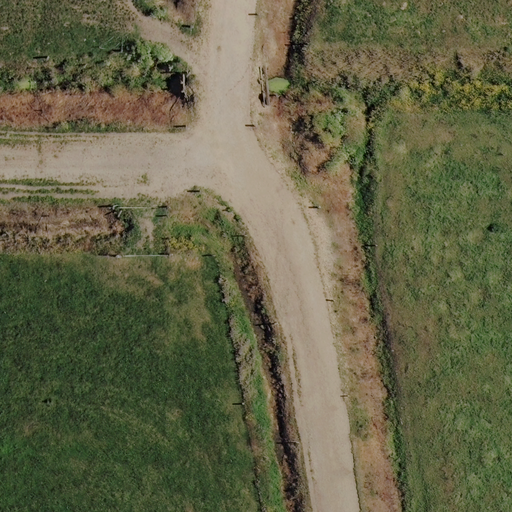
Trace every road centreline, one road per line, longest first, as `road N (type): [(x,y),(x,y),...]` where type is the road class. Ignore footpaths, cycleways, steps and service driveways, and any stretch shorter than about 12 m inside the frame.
road 1 (track): [(302,0),(267,157),(334,511)]
road 2 (track): [(0,157),(267,157)]
